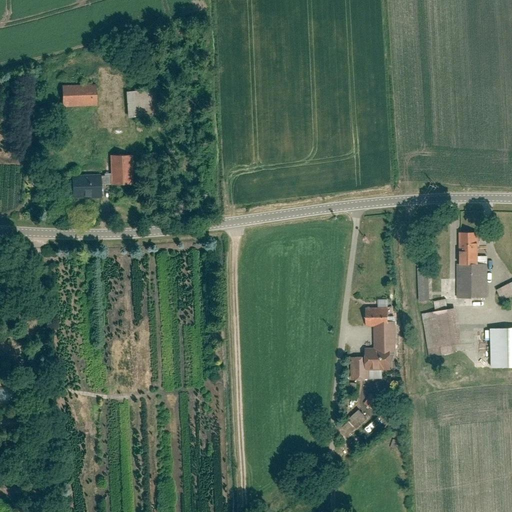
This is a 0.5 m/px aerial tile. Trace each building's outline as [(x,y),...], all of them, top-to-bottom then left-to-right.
[(62,85),(63,106),(94,105),(94,85),(62,85)] [(124,90),(127,116),(157,113),(155,88),(124,90)] [(131,155),(111,155),(110,182),(130,182),(131,155)] [(70,175),(70,197),(103,196),(102,174),(70,175)] [(461,230),(461,263),(480,263),(480,230),(461,230)] [(457,297),(488,297),(488,263),(480,263),(461,263),(458,263),(457,297)] [(420,302),(432,301),(430,266),(418,266),(420,302)] [(511,281),(497,289),(503,300),(511,295),(511,281)] [(428,347),(462,341),(456,306),(422,312),(428,347)] [(392,351),(396,351),(396,320),(388,320),(388,307),(367,307),(367,325),(375,325),(375,351),(392,351)] [(492,368),(511,367),(511,325),(491,326),(492,368)] [(392,370),(392,351),(375,351),(367,351),(367,356),(367,370),(392,370)] [(367,370),(367,356),(352,356),(352,378),(367,378),(367,370)] [(13,387),(0,387),(0,402),(14,402),(13,387)] [(365,403),(372,408),(378,397),(371,393),(365,403)] [(350,434),(368,418),(361,410),(343,425),(350,434)]
